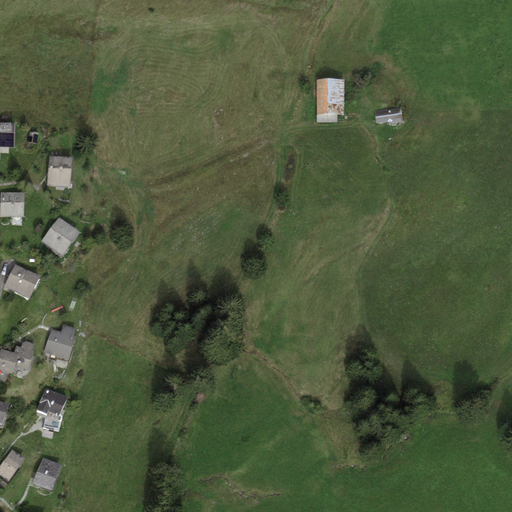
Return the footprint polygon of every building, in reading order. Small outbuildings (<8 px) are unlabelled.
[(344,83),(316,83),(316,125),(337,124),(337,119),(344,119),(344,83)] [(401,110),(375,112),(376,126),(402,124),(401,110)] [(15,128),(0,127),(0,150),(14,152),(15,128)] [(38,134),(29,133),(27,144),(36,146),(38,134)] [(72,160),(50,158),(47,187),(69,189),(72,160)] [(25,196),(1,195),(0,205),(0,219),(23,221),(25,196)] [(59,220),(41,243),(63,260),(81,237),(59,220)] [(41,282),(15,267),(3,288),(29,303),(41,282)] [(61,331),(51,328),(43,353),(68,360),(76,336),(73,336),(76,328),(63,324),(61,331)] [(13,352),(1,348),(0,349),(0,370),(12,375),(15,368),(28,372),(35,351),(33,351),(35,344),(26,341),(22,343),(21,347),(16,345),(13,352)] [(67,397),(46,388),(36,411),(46,415),(42,428),(59,431),(62,416),(60,415),(67,397)] [(8,405),(0,401),(0,423),(2,424),(8,405)] [(25,459),(12,449),(0,465),(0,474),(9,481),(25,459)] [(62,464),(42,457),(33,483),(52,490),(62,464)]
